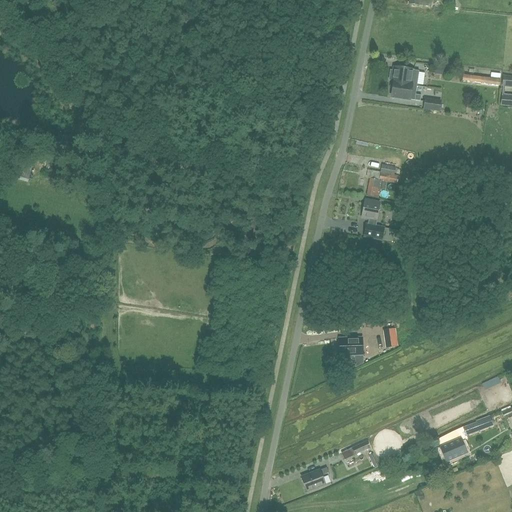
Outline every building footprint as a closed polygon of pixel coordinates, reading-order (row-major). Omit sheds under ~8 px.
[(414,70),(394,67),(393,71),(390,70),(389,80),(392,80),(392,82),(393,83),(391,97),(420,101),(421,95),(415,94),(419,71),(414,70)] [(462,81),(499,86),(499,79),(463,75),(462,81)] [(511,86),(511,76),(503,76),(503,86),(511,86)] [(511,96),(501,96),(500,105),(511,106),(511,96)] [(439,111),(441,101),(425,99),(423,109),(439,111)] [(414,129),(413,135),(426,137),(427,132),(414,129)] [(403,151),(383,148),(381,160),(401,163),(403,151)] [(27,183),(32,169),(34,162),(12,156),(7,177),(27,183)] [(371,171),(365,199),(372,200),(372,201),(379,203),(377,202),(380,188),(384,189),(386,182),(397,184),(398,176),(402,177),(403,171),(399,171),(400,168),(381,165),(380,173),(371,171)] [(408,184),(406,193),(402,203),(415,208),(417,203),(419,203),(421,197),(417,196),(420,186),(423,187),(425,179),(415,176),(412,185),(408,184)] [(365,200),(361,217),(370,219),(369,225),(366,224),(364,236),(380,240),(383,228),(375,226),(379,203),(372,201),(372,200),(365,199),(365,200)] [(363,327),(362,329),(366,330),(367,321),(355,320),(355,327),(363,327)] [(395,328),(382,329),(385,348),(398,346),(395,328)] [(342,358),(351,358),(351,355),(362,355),(362,338),(338,338),(339,348),(336,348),(336,352),(342,358)] [(511,415),(511,407),(501,412),(504,419),(511,415)] [(455,460),(453,457),(461,454),(456,441),(466,438),(465,436),(481,430),(494,425),(493,423),(501,419),(498,411),(495,412),(495,413),(489,416),(476,421),(477,423),(458,430),(452,432),(437,440),(446,461),(446,460),(448,464),(455,460)] [(367,441),(341,453),(344,459),(354,455),(355,455),(370,448),(367,441)] [(379,466),(373,453),(372,454),(371,451),(367,453),(368,455),(374,468),(379,466)] [(300,477),(306,491),(325,484),(322,477),(323,474),(328,473),(326,467),(300,477)]
